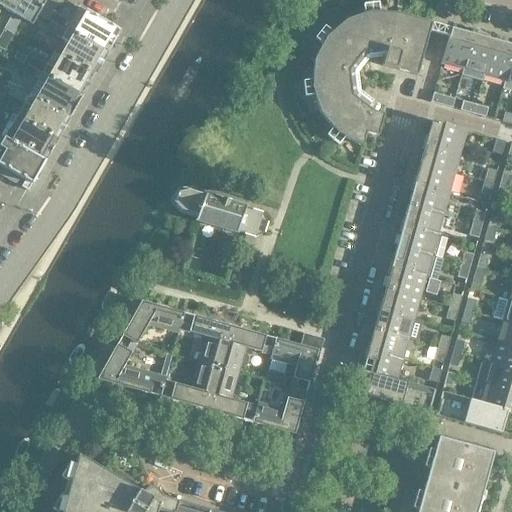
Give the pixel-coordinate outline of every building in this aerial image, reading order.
[(12,14),(0,35),(0,49),(3,51),(22,19),(32,25),(38,16),(46,0),(20,0),(13,14),(12,14)] [(20,0),(0,0),(0,12),(2,8),(12,14),(13,14),(20,0)] [(48,21),(53,12),(59,0),(46,0),(38,16),(48,21)] [(358,0),(359,11),(382,10),(381,0),(358,0)] [(106,55),(107,53),(120,32),(85,12),(77,26),(71,22),(71,23),(53,12),(48,21),(50,23),(106,55)] [(312,81),(311,89),(313,97),(319,114),(332,128),(337,135),(344,138),(362,146),(366,134),(377,137),(380,125),(383,115),(373,112),(371,111),(351,96),(348,72),(364,52),(387,50),(385,55),(382,66),(396,70),(417,76),(429,32),(431,24),(397,15),(379,13),(371,13),(363,15),(345,21),(331,33),(325,38),(322,46),(313,62),(312,81)] [(67,44),(60,56),(94,75),(106,55),(50,23),(45,30),(51,33),(61,39),(61,40),(67,44)] [(448,38),(440,64),(462,70),(471,35),(450,29),(448,38)] [(471,35),(462,70),(482,76),(492,41),(471,35)] [(511,46),(492,41),(482,76),(503,82),(511,50),(511,46)] [(511,50),(503,82),(511,84),(511,50)] [(19,51),(16,58),(25,62),(28,56),(19,51)] [(33,59),(28,66),(82,96),(94,75),(60,56),(55,53),(47,67),(33,59)] [(42,87),(35,99),(67,119),(68,119),(82,96),(28,66),(27,65),(22,74),(42,87)] [(30,108),(23,120),(56,139),(67,119),(35,99),(29,95),(8,83),(5,88),(9,90),(7,95),(24,104),(30,108)] [(446,97),(433,93),(431,102),(443,106),(446,97)] [(460,110),(472,113),(474,105),(462,101),(460,110)] [(474,105),(472,113),(485,117),(487,108),(474,105)] [(501,121),(511,124),(511,115),(504,113),(501,121)] [(0,135),(1,136),(10,142),(43,161),(56,139),(23,120),(13,115),(6,127),(0,123),(0,135)] [(431,122),(425,143),(461,153),(467,131),(431,122)] [(0,136),(0,174),(28,190),(44,161),(43,161),(10,142),(4,138),(4,139),(0,136)] [(504,142),(495,139),(492,152),(501,155),(504,142)] [(425,143),(419,164),(455,174),(461,153),(425,143)] [(419,164),(413,185),(449,195),(455,174),(419,164)] [(483,182),(492,184),(496,172),(487,169),(483,182)] [(498,186),(507,188),(511,176),(502,173),(498,186)] [(480,194),(489,196),(492,184),(483,182),(480,194)] [(413,185),(408,205),(443,215),(449,195),(413,185)] [(498,186),(495,198),(503,200),(507,188),(498,186)] [(178,192),(172,203),(180,211),(197,216),(196,221),(237,233),(254,239),(265,233),(268,223),(262,213),(245,208),(190,190),(178,192)] [(408,205),(402,226),(438,236),(443,215),(408,205)] [(475,212),(472,224),(480,226),(484,214),(475,212)] [(490,215),(486,228),(495,230),(498,218),(490,215)] [(472,224),(469,236),(477,238),(480,226),(472,224)] [(402,226),(396,247),(432,257),(438,236),(402,226)] [(486,228),(483,240),(492,242),(495,230),(486,228)] [(396,247),(390,268),(426,278),(432,257),(396,247)] [(469,267),(472,255),(464,253),(460,265),(469,267)] [(483,271),(487,259),(478,257),(475,269),(483,271)] [(465,279),(469,267),(460,265),(457,277),(465,279)] [(390,268),(384,289),(420,299),(426,278),(390,268)] [(480,283),(483,271),(475,269),(471,281),(480,283)] [(242,274),(233,271),(229,282),(238,286),(242,274)] [(384,289),(379,310),(414,320),(420,299),(384,289)] [(457,309),(461,297),(452,295),(449,307),(457,309)] [(472,313),(475,301),(466,299),(463,311),(472,313)] [(511,301),(507,300),(501,321),(511,324),(511,301)] [(141,302),(122,336),(117,345),(131,353),(136,344),(147,325),(178,334),(179,329),(182,318),(183,313),(141,302)] [(454,321),(457,309),(449,307),(445,319),(454,321)] [(379,310),(373,330),(409,340),(414,320),(379,310)] [(468,325),(472,313),(463,311),(460,323),(468,325)] [(183,313),(179,330),(188,333),(189,332),(204,337),(197,363),(218,369),(229,326),(183,313)] [(511,324),(501,321),(495,342),(511,346),(511,324)] [(229,326),(218,369),(238,374),(245,348),(271,355),(276,339),(229,326)] [(373,330),(367,351),(403,361),(409,340),(373,330)] [(446,351),(449,339),(440,336),(437,348),(446,351)] [(270,360),(271,359),(296,367),(292,378),(291,378),(288,388),(306,393),(317,351),(276,339),(275,343),(270,360)] [(461,355),(464,343),(456,341),(452,353),(461,355)] [(511,346),(495,342),(489,363),(511,369),(511,346)] [(131,353),(117,345),(97,380),(160,397),(164,385),(165,380),(166,377),(124,365),(131,353)] [(442,363),(446,351),(437,349),(434,360),(442,363)] [(361,372),(368,374),(397,382),(397,380),(403,361),(367,351),(361,372)] [(458,367),(461,355),(453,353),(449,365),(458,367)] [(160,397),(170,400),(207,410),(218,369),(197,363),(190,388),(165,381),(160,397)] [(511,369),(489,363),(484,384),(511,391),(511,369)] [(428,380),(437,383),(441,370),(431,367),(428,380)] [(218,369),(207,410),(253,423),(257,407),(231,400),(238,374),(218,369)] [(446,372),(443,384),(452,387),(455,375),(446,372)] [(368,374),(363,395),(428,414),(435,391),(407,382),(407,383),(397,380),(397,382),(368,374)] [(511,391),(484,384),(478,403),(507,411),(506,413),(511,415),(511,391)] [(306,393),(288,388),(285,399),(287,399),(284,410),(259,402),(257,407),(253,423),(294,435),(306,393)] [(507,411),(478,403),(441,392),(435,415),(500,434),(506,413),(507,411)] [(437,438),(425,480),(481,495),(491,460),(499,462),(500,456),(437,438)] [(61,511),(212,511),(175,501),(173,508),(176,508),(177,504),(206,511),(167,511),(169,504),(160,501),(160,498),(159,495),(159,494),(158,492),(155,490),(153,489),(150,489),(147,489),(144,490),(143,492),(140,497),(139,492),(138,492),(77,456),(75,464),(61,511)] [(425,480),(416,511),(476,511),(481,495),(425,480)]
